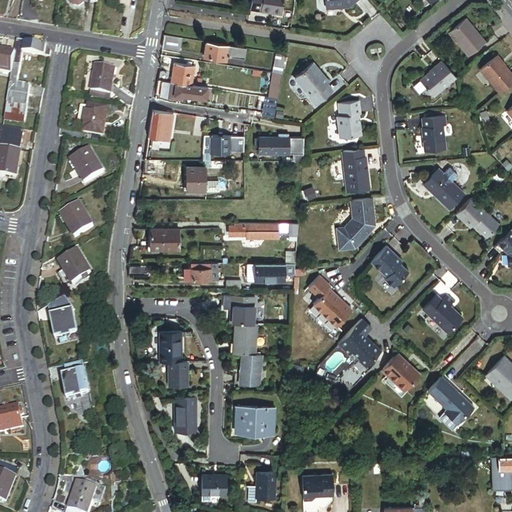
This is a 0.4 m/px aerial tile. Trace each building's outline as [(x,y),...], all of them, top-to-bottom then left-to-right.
[(251,0),(250,11),(291,18),(294,0),(251,0)] [(350,9),(359,0),(325,0),(326,10),(350,9)] [(465,20),(463,21),(473,32),(474,31),(465,20)] [(473,32),(463,21),(448,34),(464,53),(474,45),(478,50),(485,44),(474,31),(473,32)] [(164,36),(162,50),(179,52),(181,39),(164,36)] [(46,46),(18,41),(15,55),(11,76),(8,93),(30,97),(31,89),(17,86),(23,53),(49,58),(50,51),(46,46)] [(225,61),(226,56),(227,46),(205,43),(203,58),(212,59),(218,60),(225,61)] [(474,45),(464,53),(468,59),(478,50),(474,45)] [(244,59),(246,50),(227,46),(226,56),(244,59)] [(0,73),(11,76),(15,55),(0,51),(0,73)] [(281,75),(285,56),(280,55),(274,54),(272,74),(273,74),(281,75)] [(500,96),(511,85),(511,75),(496,57),(480,72),(500,96)] [(447,88),(456,80),(442,63),(436,69),(435,68),(419,82),(433,99),(440,93),(447,88)] [(176,84),(189,86),(190,86),(191,79),(194,67),(191,67),(185,66),(174,64),(172,72),(170,83),(176,84)] [(314,64),(295,79),(316,106),(333,92),(328,85),(330,84),(314,64)] [(116,70),(96,66),(91,93),(111,97),(116,70)] [(160,70),(158,81),(170,83),(172,72),(160,70)] [(269,99),(277,100),(279,88),(281,75),(273,74),(269,99)] [(190,86),(203,88),(204,81),(191,79),(190,86)] [(170,83),(158,81),(156,95),(168,97),(170,83)] [(180,100),(181,96),(174,95),(176,84),(170,83),(168,97),(180,100)] [(181,96),(187,97),(189,86),(176,84),(174,95),(181,96)] [(205,100),(207,89),(203,88),(190,86),(189,86),(187,97),(205,100)] [(451,94),(447,88),(440,93),(445,99),(451,94)] [(8,93),(6,104),(28,108),(30,99),(30,97),(8,93)] [(269,99),(265,99),(262,118),(274,120),(277,100),(269,99)] [(360,102),(339,105),(341,118),(337,118),(340,139),(361,137),(359,115),(362,115),(360,102)] [(6,104),(3,122),(25,126),(28,108),(6,104)] [(88,109),(81,107),(78,123),(86,124),(88,109)] [(109,110),(89,107),(88,109),(86,124),(84,133),(104,137),(109,110)] [(169,114),(153,111),(148,139),(152,139),(159,140),(169,142),(172,120),(168,120),(169,114)] [(444,118),(420,120),(421,129),(420,129),(422,154),(444,152),(442,127),(444,127),(444,118)] [(209,136),(203,135),(201,161),(208,161),(208,153),(209,136)] [(217,136),(209,136),(208,153),(228,154),(229,137),(221,137),(217,136)] [(0,178),(1,179),(4,177),(4,175),(14,177),(21,141),(0,137),(0,178)] [(243,138),(229,137),(228,154),(227,161),(241,162),(243,138)] [(289,154),(289,138),(288,138),(281,138),(275,138),(257,137),(256,153),(289,154)] [(292,154),(303,154),(304,138),(289,138),(289,154),(292,154)] [(159,140),(152,139),(151,146),(158,147),(159,140)] [(364,150),(343,153),(348,194),(371,191),(367,160),(365,160),(364,150)] [(88,152),(69,162),(83,189),(102,178),(88,152)] [(302,163),(303,158),(303,154),(292,154),(292,163),(302,163)] [(159,174),(159,160),(145,159),(144,162),(144,173),(159,174)] [(187,178),(206,179),(206,167),(187,167),(187,178)] [(450,169),(444,176),(452,183),(458,177),(450,169)] [(439,171),(423,187),(450,211),(465,195),(452,183),(444,176),(439,171)] [(206,191),(206,179),(187,178),(187,190),(206,191)] [(316,195),(315,186),(306,187),(307,197),(316,195)] [(372,200),(351,202),(353,219),(344,230),(336,231),(339,252),(356,250),(372,234),(371,227),(376,226),(372,200)] [(471,200),(456,216),(471,230),(474,227),(488,239),(500,226),(471,200)] [(78,207),(58,218),(72,242),(91,231),(78,207)] [(278,241),(278,224),(234,224),(233,237),(247,238),(247,241),(278,241)] [(297,238),(298,225),(288,225),(287,238),(297,238)] [(179,230),(151,229),(150,246),(179,247),(179,230)] [(511,229),(499,244),(506,251),(507,249),(510,251),(508,253),(509,265),(511,264),(511,229)] [(395,255),(387,247),(371,264),(386,278),(384,280),(395,290),(410,273),(402,265),(393,257),(395,255)] [(78,252),(58,263),(72,287),(81,282),(85,280),(91,276),(78,252)] [(283,252),(282,265),(295,265),(296,253),(283,252)] [(393,257),(402,265),(404,263),(395,255),(393,257)] [(188,263),(187,278),(208,279),(208,269),(201,269),(197,269),(198,263),(188,263)] [(282,283),(282,276),(282,265),(252,264),(252,281),(252,282),(282,283)] [(130,265),(129,275),(152,276),(152,265),(130,265)] [(282,276),(294,275),(294,271),(295,265),(282,265),(282,276)] [(223,288),(238,289),(239,280),(223,280),(223,288)] [(328,290),(313,307),(339,328),(353,312),(328,290)] [(439,296),(424,311),(451,335),(465,319),(452,307),(455,303),(449,297),(445,301),(439,296)] [(234,324),(252,325),(254,299),(232,297),(231,310),(233,310),(233,324),(234,324)] [(64,299),(47,308),(54,340),(61,339),(64,340),(68,339),(70,337),(77,335),(72,310),(64,299)] [(363,320),(339,346),(350,356),(352,355),(359,361),(367,368),(382,352),(366,337),(373,330),(363,320)] [(254,356),(256,325),(252,325),(234,324),(232,346),(232,355),(238,356),(254,356)] [(161,334),(160,363),(170,364),(182,364),(183,334),(161,334)] [(421,375),(400,354),(384,370),(389,375),(406,391),(414,382),(421,375)] [(352,355),(350,356),(349,358),(356,364),(359,361),(352,355)] [(260,387),(261,357),(254,356),(238,356),(237,370),(238,371),(238,386),(260,387)] [(511,362),(505,357),(489,375),(499,385),(497,387),(511,400),(511,362)] [(83,362),(63,365),(65,373),(66,379),(62,380),(65,397),(74,396),(74,398),(82,397),(81,394),(89,393),(83,362)] [(188,387),(188,364),(182,364),(170,364),(169,386),(188,387)] [(406,391),(389,375),(385,380),(403,397),(415,384),(414,382),(406,391)] [(499,385),(489,375),(487,377),(497,387),(499,385)] [(444,377),(430,392),(447,407),(448,406),(451,408),(450,410),(447,414),(459,425),(462,422),(463,423),(477,408),(444,377)] [(492,389),(487,384),(480,392),(487,398),(490,394),(489,393),(492,389)] [(65,397),(63,398),(65,412),(77,410),(77,413),(90,411),(88,399),(90,399),(89,393),(81,394),(82,397),(74,398),(74,396),(65,397)] [(197,403),(175,402),(173,436),(195,437),(197,403)] [(15,405),(0,408),(0,430),(20,426),(17,415),(20,415),(18,409),(16,409),(15,405)] [(272,410),(235,408),(234,433),(271,435),(272,410)] [(20,470),(0,462),(0,501),(1,498),(8,501),(20,470)] [(204,495),(222,495),(229,496),(230,477),(205,476),(204,495)] [(315,476),(303,476),(303,499),(313,499),(316,496),(334,496),(334,476),(323,476),(323,478),(315,478),(315,476)] [(278,479),(259,479),(258,503),(277,504),(278,479)] [(89,511),(98,491),(78,483),(65,511),(89,511)] [(424,511),(424,494),(417,494),(418,505),(413,505),(413,510),(413,511),(424,511)]
